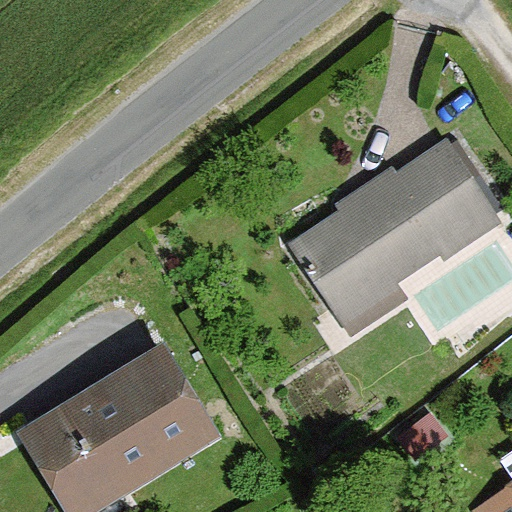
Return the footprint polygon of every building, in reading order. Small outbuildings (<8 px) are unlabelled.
[(349,211),(294,247),(343,319),(387,289),(382,281),(438,244),(432,235),(484,200),(447,145),(395,180),(406,197),(360,228),(349,211)] [(344,204),(349,211),(360,228),(406,197),(395,180),(390,173),(344,204)] [(382,281),(387,289),(495,217),(484,200),(432,235),(438,244),(382,281)] [(158,364),(43,434),(84,500),(88,507),(126,484),(203,437),(158,364)] [(511,479),(511,439),(487,458),(506,484),(511,479)] [(511,511),(511,479),(506,484),(474,509),(476,511),(511,511)]
